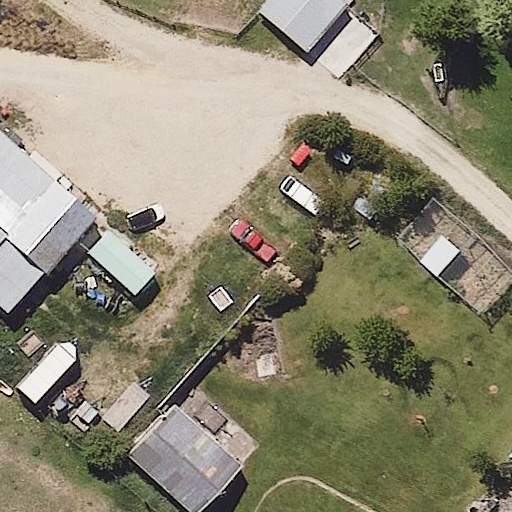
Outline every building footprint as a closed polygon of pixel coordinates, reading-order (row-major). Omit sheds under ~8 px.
[(348,0),(266,0),(257,11),(311,58),(355,6),(348,0)] [(0,308),(8,316),(101,214),(0,122),(0,308)] [(443,282),(468,249),(447,233),(422,265),(443,282)] [(177,310),(214,264),(193,247),(156,292),(177,310)] [(204,511),(265,442),(190,378),(127,451),(198,511),(204,511)] [(149,410),(111,384),(90,416),(128,442),(149,410)]
